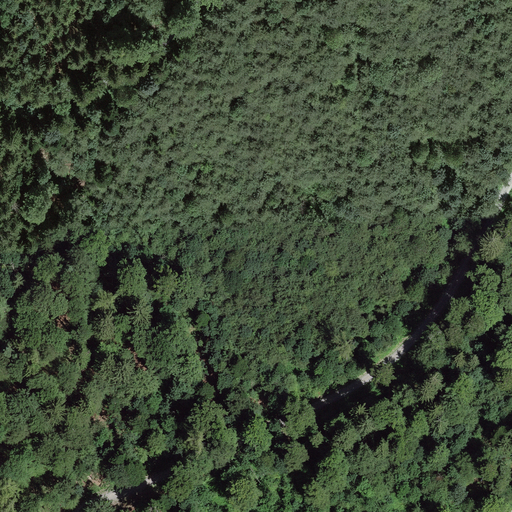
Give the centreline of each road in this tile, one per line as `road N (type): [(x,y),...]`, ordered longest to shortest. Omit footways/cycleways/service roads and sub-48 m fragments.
road 1 (track): [(75,511),(324,400),(379,367),(436,311),(511,178)]
road 2 (track): [(197,0),(123,73),(0,98)]
